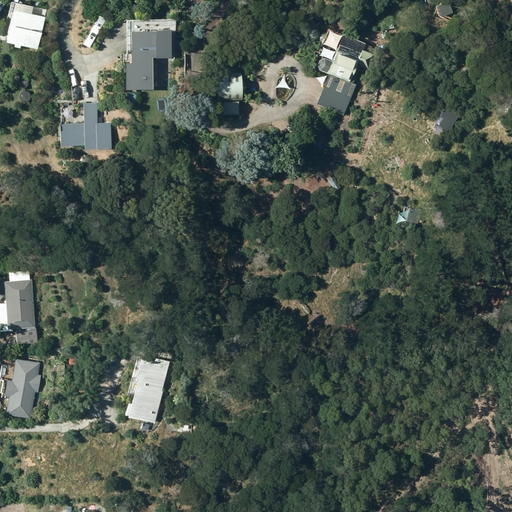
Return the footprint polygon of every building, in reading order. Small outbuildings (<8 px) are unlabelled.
[(47,18),(17,10),(9,42),(17,44),(17,47),(23,49),(23,46),(40,50),(44,34),(43,33),(47,18)] [(395,20),(380,20),(380,33),(394,34),(395,20)] [(124,65),(125,90),(152,90),(151,60),(169,59),(168,40),(175,40),(175,21),(125,22),(126,53),(130,53),(130,65),(124,65)] [(319,60),(316,66),(318,71),(327,75),(316,105),(343,116),(355,85),(348,82),(356,65),(368,69),(374,55),(361,49),(359,54),(338,45),(331,61),(323,58),(319,60)] [(224,69),(232,69),(232,67),(233,67),(233,60),(231,60),(231,59),(224,59),(224,69)] [(216,101),(241,100),(241,94),(244,94),(244,81),(240,81),(240,72),(215,73),(216,101)] [(83,157),(113,156),(111,125),(100,125),(99,105),(84,106),(85,128),(58,129),(59,152),(82,151),(83,157)] [(239,106),(221,105),(221,119),(239,119),(239,106)] [(421,212),(405,206),(402,215),(417,221),(421,212)] [(0,304),(0,322),(1,333),(15,332),(15,329),(17,329),(19,346),(38,345),(38,341),(42,340),(41,332),(37,333),(33,280),(25,281),(24,271),(11,273),(12,282),(7,283),(9,304),(0,304)] [(108,296),(109,312),(115,312),(115,309),(120,309),(119,304),(115,304),(114,296),(108,296)] [(161,392),(169,362),(154,358),(153,363),(151,362),(151,360),(147,359),(146,362),(139,360),(133,381),(136,381),(126,419),(133,421),(154,424),(162,392),(161,392)] [(32,419),(36,393),(39,393),(42,376),(39,376),(41,364),(18,359),(14,382),(9,381),(6,396),(11,397),(8,415),(32,419)]
